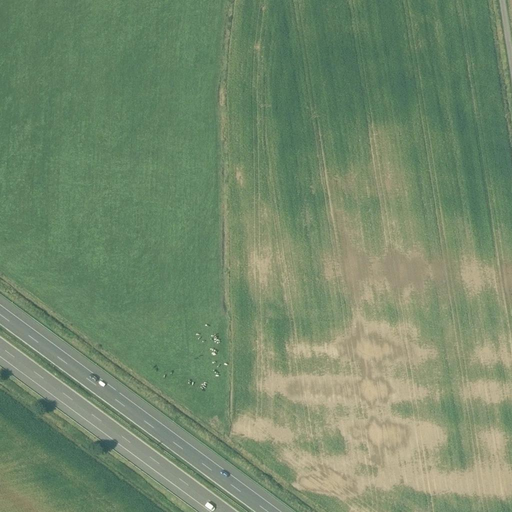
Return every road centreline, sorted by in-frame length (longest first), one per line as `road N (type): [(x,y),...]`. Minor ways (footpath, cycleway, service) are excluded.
road 1 (motorway): [(276,511),(0,308)]
road 2 (motorway): [(0,345),(225,511)]
